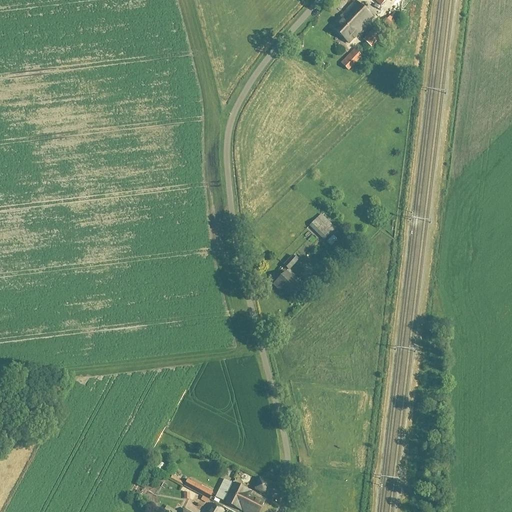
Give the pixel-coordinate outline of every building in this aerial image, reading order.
[(349,44),(373,18),(355,2),(331,27),(349,44)] [(394,32),(402,23),(393,14),(384,23),(394,32)] [(371,47),(380,37),(373,30),(363,40),(371,47)] [(349,71),(362,57),(355,49),(341,64),(349,71)] [(324,241),(335,228),(321,215),(309,227),(324,241)] [(289,271),(298,262),(292,257),(283,266),(289,271)] [(302,288),(286,272),(273,285),(280,292),(282,289),(291,298),(302,288)] [(224,479),(216,497),(223,500),(232,482),(224,479)] [(209,500),(212,493),(194,483),(191,490),(209,500)] [(243,511),(259,511),(265,499),(233,483),(224,502),(243,511)]
